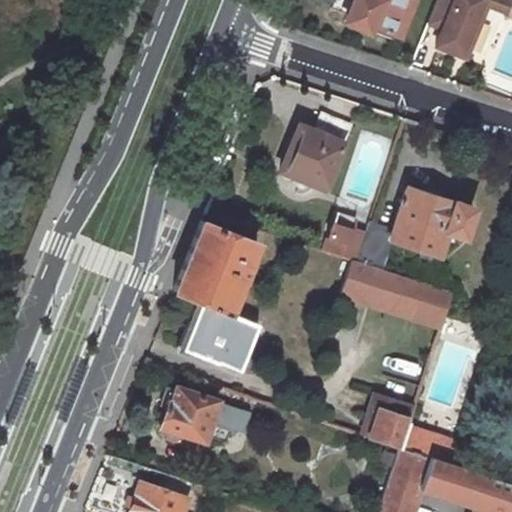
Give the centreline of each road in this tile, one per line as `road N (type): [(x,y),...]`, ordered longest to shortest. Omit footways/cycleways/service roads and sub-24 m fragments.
road 1 (tertiary): [(175,0),(121,138),(59,245),(0,394)]
road 2 (tertiary): [(42,511),(138,277),(157,203)]
road 3 (residential): [(511,122),(221,26)]
road 4 (residential): [(157,203),(183,200),(227,97),(230,81),(204,69)]
road 5 (tertiary): [(157,203),(204,69)]
